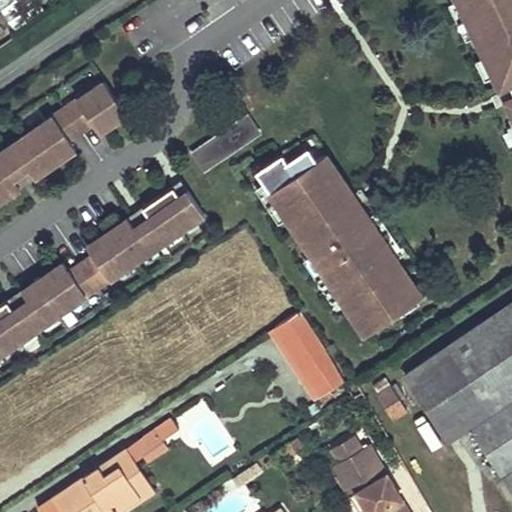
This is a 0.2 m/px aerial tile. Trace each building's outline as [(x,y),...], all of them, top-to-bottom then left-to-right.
[(511,0),(457,0),(499,87),(508,83),(511,90),(511,96),(504,100),(511,115),(511,0)] [(103,78),(0,150),(0,199),(20,186),(14,177),(28,166),(34,176),(68,152),(61,143),(69,137),(93,121),(101,115),(107,125),(126,111),(103,78)] [(99,130),(107,125),(101,115),(93,121),(99,130)] [(203,168),(258,133),(247,116),(193,151),(203,168)] [(61,143),(68,152),(76,147),(69,137),(61,143)] [(300,242),(362,337),(396,315),(392,309),(416,294),(357,205),(348,211),(340,199),(350,193),(324,155),(294,175),(281,155),(260,168),(277,193),(270,197),(292,231),(301,225),(309,236),(300,242)] [(20,186),(34,176),(28,166),(14,177),(20,186)] [(277,193),(260,168),(254,173),(270,197),(277,193)] [(179,178),(171,184),(177,193),(185,187),(179,178)] [(0,351),(202,211),(185,187),(177,193),(171,184),(141,205),(147,214),(132,224),(126,215),(93,238),(99,247),(91,253),(68,269),(60,275),(53,266),(20,289),(26,298),(12,308),(5,299),(0,303),(0,351)] [(147,214),(141,205),(126,215),(132,224),(147,214)] [(99,247),(93,238),(85,244),(91,253),(99,247)] [(61,260),(53,266),(60,275),(68,269),(61,260)] [(26,298),(20,289),(5,299),(12,308),(26,298)] [(511,300),(404,372),(413,385),(433,415),(452,402),(468,425),(511,489),(511,300)] [(325,343),(302,309),(276,326),(321,394),(345,380),(324,344),(325,343)] [(387,373),(370,381),(390,420),(406,411),(387,373)] [(468,425),(452,402),(433,415),(448,438),(468,425)] [(177,428),(172,420),(156,431),(161,439),(177,428)] [(405,511),(365,446),(359,450),(351,437),(329,450),(336,463),(329,467),(348,498),(354,495),(363,509),(364,511),(405,511)] [(154,489),(129,447),(102,465),(107,474),(123,464),(139,492),(142,496),(154,489)] [(107,474),(102,465),(52,498),(61,511),(104,511),(105,511),(106,511),(112,511),(125,504),(124,501),(139,492),(123,464),(107,474)] [(245,469),(231,478),(236,487),(251,477),(245,469)] [(356,511),(357,511),(363,509),(354,495),(348,498),(356,511)] [(61,511),(52,498),(37,508),(39,511),(61,511)]
